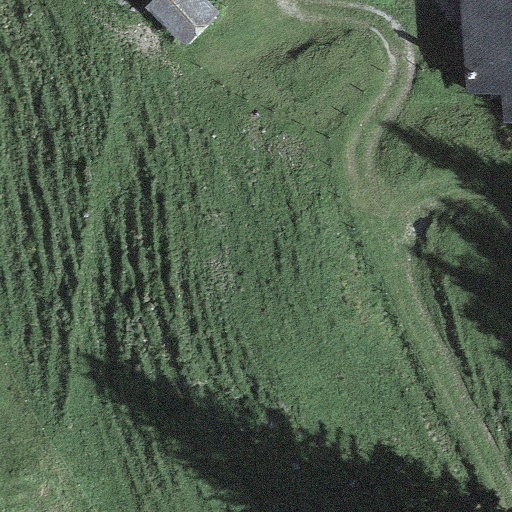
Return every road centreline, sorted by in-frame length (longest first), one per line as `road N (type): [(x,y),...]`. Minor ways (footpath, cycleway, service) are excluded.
road 1 (track): [(511,498),(398,279),(391,235),(402,207),(433,184),(511,178)]
road 2 (track): [(297,0),(370,17),(393,31),(404,64),(358,146),(358,174),(371,195),(402,207)]
